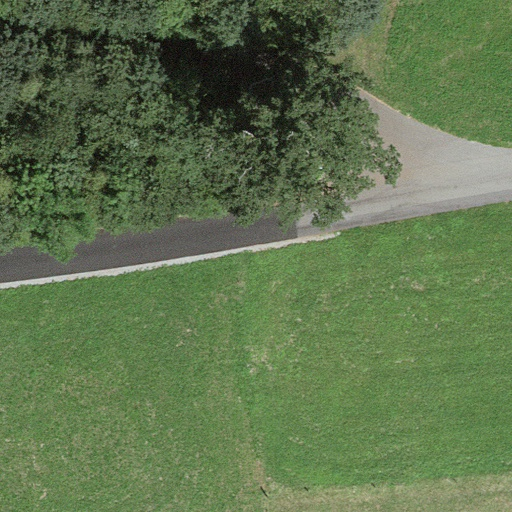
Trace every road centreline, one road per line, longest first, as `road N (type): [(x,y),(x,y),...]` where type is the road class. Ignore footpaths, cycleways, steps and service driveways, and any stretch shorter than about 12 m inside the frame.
road 1 (unclassified): [(484,175),(330,98),(0,15)]
road 2 (unclassified): [(0,257),(147,239),(484,175)]
